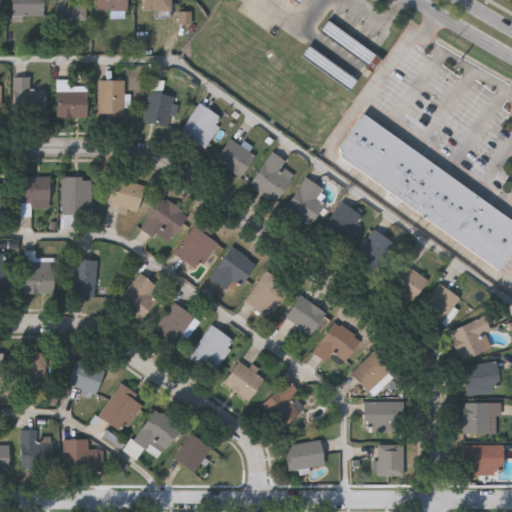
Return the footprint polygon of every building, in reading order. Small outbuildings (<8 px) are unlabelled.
[(44,0),(44,14),(12,14),(12,0),(44,0)] [(55,0),(86,0),(87,18),(55,18),(55,0)] [(127,0),(127,9),(97,9),(97,0),(127,0)] [(171,0),(171,8),(143,8),(143,0),(171,0)] [(179,25),(193,25),(193,12),(179,12),(179,25)] [(320,33),(374,70),(382,59),(328,22),(320,33)] [(302,57),(349,89),(356,79),(309,47),(302,57)] [(46,88),(46,113),(13,113),(13,76),(30,76),(30,88),(46,88)] [(56,116),(56,79),(69,79),(69,86),(87,86),(87,116),(56,116)] [(98,116),(98,79),(124,79),(124,116),(98,116)] [(167,126),(143,122),(149,90),(173,95),(167,126)] [(203,148),(180,131),(200,102),(224,119),(203,148)] [(364,112),(511,219),(511,247),(498,268),(336,151),(364,112)] [(215,158),(230,137),(255,155),(239,177),(215,158)] [(276,200),(250,182),(272,152),(297,170),(276,200)] [(19,175),(49,175),(49,206),(31,206),(31,216),(19,216),(19,175)] [(61,213),(61,175),(92,175),(92,213),(61,213)] [(137,210),(107,202),(115,176),(145,184),(137,210)] [(316,198),(324,204),(310,224),(285,206),(306,176),(323,188),(316,198)] [(0,217),(7,218),(8,182),(0,182),(0,217)] [(168,244),(141,227),(161,196),(188,213),(168,244)] [(339,245),(320,228),(344,201),(364,218),(339,245)] [(196,269),(174,251),(199,221),(221,239),(196,269)] [(393,241),(374,272),(354,260),(373,228),(393,241)] [(255,260),(237,294),(210,279),(229,245),(255,260)] [(24,290),(24,250),(34,249),(34,257),(53,256),(54,290),(24,290)] [(0,251),(9,251),(9,293),(0,293),(0,251)] [(70,294),(72,258),(96,259),(94,295),(70,294)] [(428,277),(412,304),(385,288),(401,261),(428,277)] [(269,317),(244,301),(266,269),(290,286),(269,317)] [(156,301),(139,321),(115,301),(140,272),(155,285),(148,294),(156,301)] [(420,307),(438,282),(460,297),(442,322),(420,307)] [(326,311),(311,334),(286,317),(300,294),(326,311)] [(199,319),(180,347),(154,329),(172,302),(199,319)] [(494,347),(460,360),(449,330),(482,317),(494,347)] [(313,349),(335,320),(360,339),(338,368),(313,349)] [(212,374),(188,356),(211,325),(235,342),(212,374)] [(368,392),(350,373),(374,349),(392,368),(368,392)] [(45,352),(45,387),(19,387),(19,352),(45,352)] [(95,395),(66,385),(76,359),(104,370),(95,395)] [(223,383),(238,360),(264,378),(248,400),(223,383)] [(464,395),(460,365),(496,361),(500,390),(464,395)] [(307,403),(283,426),(262,404),(286,381),(307,403)] [(98,415),(121,383),(138,395),(136,398),(143,404),(123,432),(98,415)] [(363,401),(400,401),(400,430),(363,430),(363,401)] [(463,433),(463,401),(500,401),(500,433),(463,433)] [(148,443),(145,448),(133,440),(154,407),(181,424),(164,452),(148,443)] [(20,429),(37,429),(37,436),(51,436),(51,465),(20,465),(20,429)] [(210,445),(195,471),(174,458),(189,432),(210,445)] [(285,444),(320,438),(324,463),(289,469),(285,444)] [(62,469),(62,439),(89,439),(89,448),(103,448),(103,469),(62,469)] [(403,443),(403,474),(378,474),(378,443),(403,443)] [(0,444),(8,444),(8,469),(0,469),(0,444)] [(465,474),(465,444),(503,444),(503,474),(465,474)]
